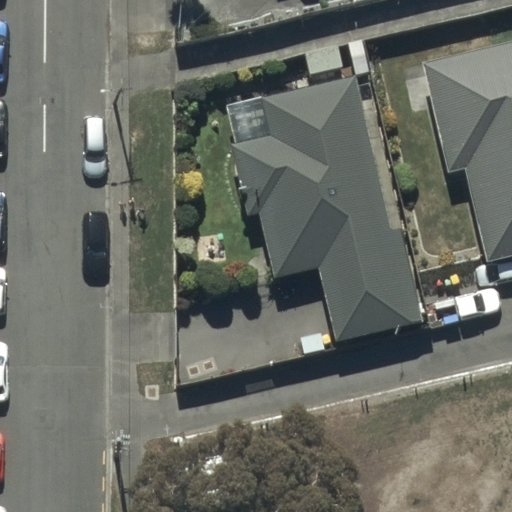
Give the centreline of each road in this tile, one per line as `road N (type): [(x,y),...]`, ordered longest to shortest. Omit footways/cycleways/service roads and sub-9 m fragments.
road 1 (residential): [(43,442),(511,336)]
road 2 (residential): [(45,0),(43,442)]
